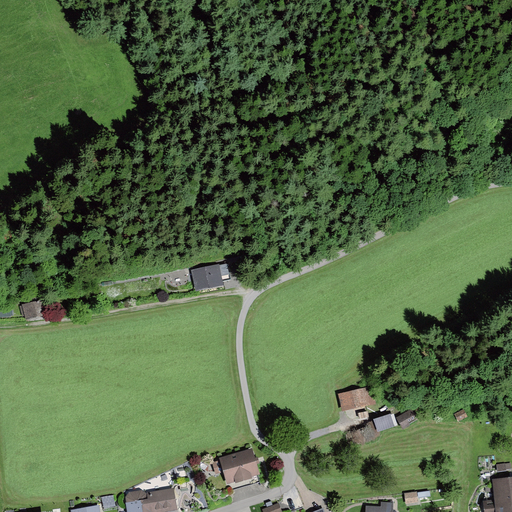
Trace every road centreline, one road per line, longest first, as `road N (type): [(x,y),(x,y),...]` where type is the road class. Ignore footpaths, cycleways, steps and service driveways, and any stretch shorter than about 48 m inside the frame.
road 1 (residential): [(511,182),(465,191),(252,295),(240,348),(254,428),(288,455),(292,472),(282,490),(224,511)]
road 2 (track): [(0,326),(252,295)]
